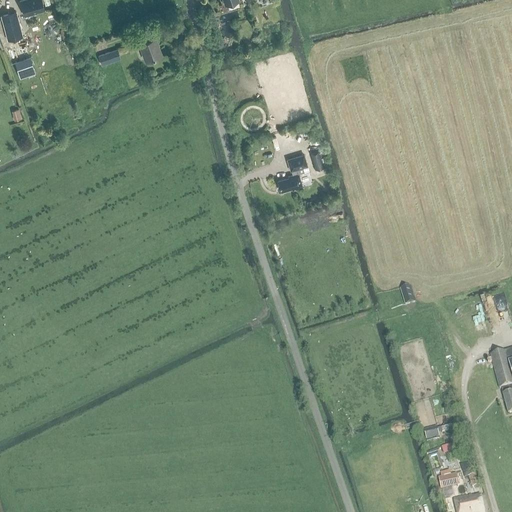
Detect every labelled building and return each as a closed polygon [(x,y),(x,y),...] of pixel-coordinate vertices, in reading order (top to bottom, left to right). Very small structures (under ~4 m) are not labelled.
[(22,0),(20,1),(25,16),(37,13),(37,12),(45,10),(42,0),(22,0)] [(2,16),(8,41),(23,37),(16,12),(2,16)] [(161,56),(154,39),(145,42),(143,35),(128,40),(131,48),(139,45),(145,62),(161,56)] [(115,50),(98,56),(101,65),(118,60),(115,50)] [(20,109),(13,110),(14,120),(21,119),(20,109)] [(310,155),(315,171),(329,166),(324,150),(320,152),(310,155)] [(288,166),(285,166),(289,178),(282,180),(283,181),(273,184),(276,195),(286,192),(286,194),(296,191),(292,176),(305,173),(303,168),(307,167),(304,155),(286,160),(288,166)] [(329,190),(326,193),(326,195),(329,198),(332,198),(335,195),(335,193),(332,190),(329,190)] [(405,305),(415,302),(410,286),(400,289),(405,305)] [(511,348),(504,351),(490,355),(500,389),(502,388),(509,414),(511,413),(511,348)] [(436,427),(424,430),(426,440),(439,436),(436,427)] [(444,454),(454,450),(452,443),(441,447),(444,454)] [(441,472),(441,477),(439,478),(441,489),(459,486),(456,474),(455,475),(454,470),(441,472)] [(467,474),(471,486),(477,484),(473,472),(467,474)] [(453,497),(456,511),(480,511),(484,511),(480,494),(478,494),(477,491),(475,492),(475,495),(472,495),(471,493),(453,497)]
